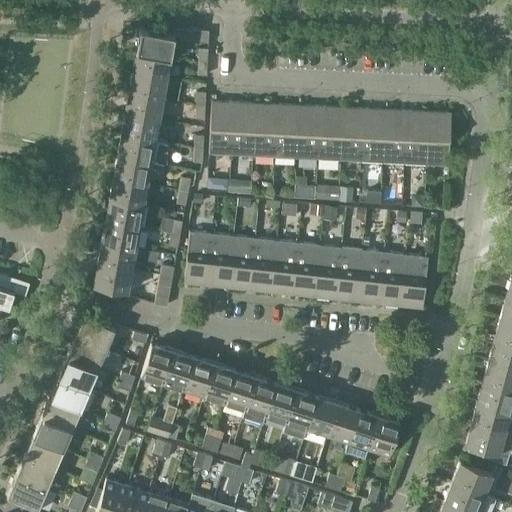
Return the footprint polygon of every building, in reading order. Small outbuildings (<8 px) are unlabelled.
[(136,48),(171,54),(175,33),(141,26),(136,48)] [(209,29),(181,28),(180,40),(208,41),(209,29)] [(198,60),(207,61),(208,47),(199,47),(198,60)] [(136,48),(133,65),(132,69),(167,76),(171,54),(136,48)] [(207,74),(207,65),(207,61),(198,60),(198,73),(207,74)] [(163,97),(167,76),(132,69),(129,91),(163,97)] [(129,91),(125,112),(159,118),(163,97),(129,91)] [(197,91),(196,103),(205,104),(206,91),(197,91)] [(231,153),(234,102),(212,101),(209,152),(231,153)] [(231,153),(253,154),(255,103),(234,102),(231,153)] [(205,117),(205,104),(196,103),(196,117),(205,117)] [(277,104),(255,103),(253,154),(274,155),(277,104)] [(274,155),(296,156),(298,105),(277,104),(274,155)] [(320,106),(298,105),(296,156),(317,157),(320,106)] [(317,157),(339,158),(342,107),(320,106),(317,157)] [(339,158),(361,159),(363,108),(342,107),(339,158)] [(385,109),(363,108),(361,159),(382,160),(385,109)] [(382,160),(404,162),(407,110),(385,109),(382,160)] [(404,162),(426,163),(428,111),(407,110),(404,162)] [(451,112),(428,111),(426,163),(448,164),(451,112)] [(125,112),(121,133),(155,139),(159,118),(125,112)] [(121,133),(117,154),(151,161),(163,163),(164,162),(166,163),(168,142),(155,140),(155,139),(121,133)] [(195,134),(194,147),(203,147),(203,134),(195,134)] [(202,160),(203,147),(194,147),(193,160),(202,160)] [(117,154),(113,176),(147,182),(151,161),(117,154)] [(113,176),(109,197),(143,204),(147,182),(113,176)] [(181,176),(179,189),(188,190),(190,177),(181,176)] [(208,177),(208,186),(218,187),(212,178),(208,177)] [(229,178),(228,190),(236,191),(237,178),(229,178)] [(294,196),(302,196),(314,197),(315,184),(306,183),(303,183),(294,183),(294,196)] [(315,183),(314,198),(338,199),(339,185),(315,183)] [(382,183),(382,195),(381,202),(384,202),(396,203),(397,184),(382,183)] [(339,199),(352,200),(353,186),(340,185),(339,199)] [(185,203),(188,190),(179,189),(177,201),(185,203)] [(365,201),(380,202),(381,190),(366,189),(365,201)] [(411,192),(410,204),(410,205),(423,206),(423,193),(411,192)] [(237,196),(236,204),(249,206),(250,197),(237,196)] [(109,197),(105,219),(140,225),(143,204),(109,197)] [(297,203),(282,201),(281,213),(296,214),(297,203)] [(311,202),(310,213),(322,214),(323,203),(311,202)] [(325,204),(323,215),(336,217),(337,205),(325,204)] [(364,218),(365,207),(356,206),(355,217),(364,218)] [(367,221),(368,221),(377,222),(378,222),(379,210),(368,208),(367,221)] [(405,222),(406,211),(398,210),(397,221),(405,222)] [(410,221),(421,222),(422,210),(411,210),(410,221)] [(174,218),(171,231),(180,233),(182,220),(174,218)] [(105,219),(101,240),(136,246),(140,225),(105,219)] [(184,281),(206,283),(212,232),(190,229),(184,281)] [(178,246),(180,233),(171,231),(169,244),(178,246)] [(212,232),(206,283),(228,285),(233,234),(212,232)] [(233,234),(228,285),(249,288),(255,236),(233,234)] [(249,288),(271,290),(276,239),(255,236),(249,288)] [(276,239),(271,290),(292,292),(298,241),(276,239)] [(101,240),(98,261),(132,267),(136,246),(101,240)] [(292,292),(314,295),(320,243),(298,241),(292,292)] [(320,243),(314,295),(336,297),(341,246),(320,243)] [(336,297),(357,299),(363,248),(341,246),(336,297)] [(363,248),(357,299),(379,302),(384,250),(363,248)] [(379,302),(400,304),(406,253),(384,250),(379,302)] [(428,255),(406,253),(400,304),(423,306),(428,255)] [(128,290),(132,267),(98,261),(94,283),(128,290)] [(162,263),(159,275),(172,277),(174,266),(162,263)] [(0,303),(9,306),(14,290),(5,287),(9,275),(0,272),(0,303)] [(172,277),(159,275),(154,302),(167,305),(172,277)] [(511,297),(505,296),(500,317),(511,320),(511,297)] [(84,314),(75,334),(106,347),(115,327),(84,314)] [(511,320),(500,317),(494,338),(511,342),(511,320)] [(148,334),(134,330),(132,337),(145,342),(148,334)] [(97,368),(106,347),(75,334),(67,355),(97,368)] [(511,342),(494,338),(488,359),(511,365),(511,342)] [(141,375),(162,382),(172,349),(152,343),(141,375)] [(172,349),(162,382),(183,388),(193,356),(172,349)] [(89,387),(97,368),(67,355),(58,374),(89,387)] [(214,362),(193,356),(183,388),(203,395),(214,362)] [(511,365),(488,359),(482,380),(511,387),(511,365)] [(214,362),(203,395),(224,401),(234,369),(214,362)] [(254,375),(234,369),(224,401),(244,408),(254,375)] [(119,377),(133,381),(135,374),(121,370),(119,377)] [(80,407),(89,387),(58,374),(50,394),(80,407)] [(265,414),(276,382),(254,375),(244,408),(242,415),(263,422),(265,414)] [(130,389),(133,381),(119,377),(116,385),(130,389)] [(511,403),(511,387),(482,380),(477,401),(510,410),(511,403)] [(265,414),(285,421),(296,388),(276,382),(265,414)] [(316,395),(296,388),(285,421),(282,431),(303,437),(306,427),(316,395)] [(50,394),(41,414),(72,427),(80,407),(50,394)] [(327,434),(337,401),(316,395),(306,427),(327,434)] [(357,408),(337,401),(327,434),(347,440),(357,408)] [(477,401),(471,421),(505,431),(510,410),(477,401)] [(367,447),(368,447),(378,414),(357,408),(347,440),(348,441),(344,450),(364,457),(367,447)] [(138,411),(130,409),(126,422),(134,424),(138,411)] [(105,417),(118,423),(121,416),(108,411),(105,417)] [(63,447),(72,427),(41,414),(33,434),(63,447)] [(168,435),(172,422),(172,421),(151,414),(146,430),(167,437),(168,435)] [(400,421),(383,416),(378,414),(368,447),(389,454),(400,421)] [(114,430),(118,423),(105,417),(102,425),(114,430)] [(511,432),(505,431),(471,421),(465,443),(468,444),(467,449),(505,463),(511,437),(511,432)] [(179,424),(172,422),(168,435),(175,437),(179,424)] [(130,430),(123,427),(117,440),(126,443),(130,430)] [(213,435),(206,433),(201,446),(209,448),(213,435)] [(55,467),(63,447),(33,434),(24,454),(55,467)] [(221,437),(213,435),(209,448),(217,451),(221,437)] [(152,451),(160,454),(164,440),(156,438),(152,451)] [(171,443),(164,440),(160,454),(167,456),(171,443)] [(254,448),(252,454),(251,461),(258,464),(262,450),(254,448)] [(87,457),(101,463),(104,456),(90,450),(87,457)] [(193,464),(201,467),(205,453),(197,451),(193,464)] [(245,452),(241,465),(246,466),(249,467),(251,461),(252,454),(245,452)] [(205,453),(201,467),(208,469),(212,456),(205,453)] [(46,487),(55,467),(24,454),(16,473),(46,487)] [(98,470),(101,463),(87,457),(84,465),(98,470)] [(284,471),(292,474),(296,461),(288,459),(284,471)] [(460,459),(452,479),(484,492),(492,472),(460,459)] [(296,461),(292,474),(299,476),(303,463),(296,461)] [(241,465),(238,464),(234,477),(242,480),(246,466),(241,465)] [(249,467),(246,466),(242,480),(249,482),(254,469),(249,467)] [(332,487),(337,474),(329,472),(325,485),(332,487)] [(38,507),(46,487),(16,473),(7,494),(38,507)] [(337,474),(332,487),(340,490),(344,476),(337,474)] [(96,510),(101,511),(119,511),(128,484),(106,477),(103,488),(97,486),(90,504),(97,507),(96,510)] [(287,479),(280,477),(276,490),(283,493),(287,479)] [(295,482),(287,479),(283,493),(291,495),(295,482)] [(475,511),(484,492),(452,479),(444,499),(474,511),(475,511)] [(344,489),(345,489),(351,491),(353,483),(348,481),(347,481),(344,489)] [(119,511),(141,511),(148,491),(128,484),(119,511)] [(371,485),(367,498),(375,500),(379,489),(379,487),(371,485)] [(71,497),(84,502),(87,495),(74,490),(71,497)] [(317,503),(325,506),(329,507),(333,494),(322,490),(317,503)] [(148,491),(141,511),(163,511),(168,497),(148,491)] [(190,504),(187,511),(209,511),(214,498),(192,492),(188,503),(190,504)] [(333,494),(329,507),(343,511),(348,511),(352,500),(333,494)] [(81,510),(84,502),(71,497),(70,497),(68,504),(81,510)] [(168,497),(163,511),(187,511),(190,504),(188,503),(168,497)] [(214,498),(209,511),(231,511),(233,506),(234,505),(214,498)] [(474,511),(444,499),(438,511),(474,511)]
